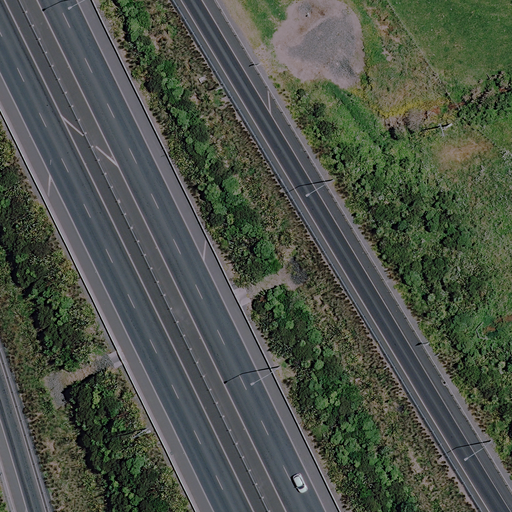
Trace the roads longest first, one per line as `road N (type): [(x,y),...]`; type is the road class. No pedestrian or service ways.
road 1 (motorway): [(188,0),(499,511)]
road 2 (motorway): [(44,0),(296,511)]
road 3 (motorway): [(223,511),(0,64)]
road 4 (motorway): [(38,511),(0,390)]
